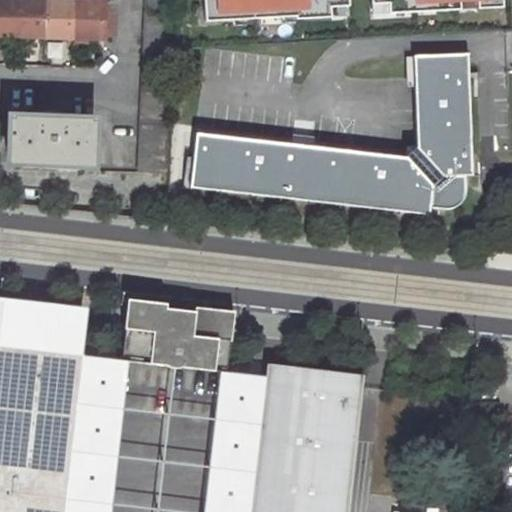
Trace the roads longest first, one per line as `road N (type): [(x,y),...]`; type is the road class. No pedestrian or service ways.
road 1 (secondary): [(0,268),(511,327)]
road 2 (secondary): [(511,278),(0,220)]
